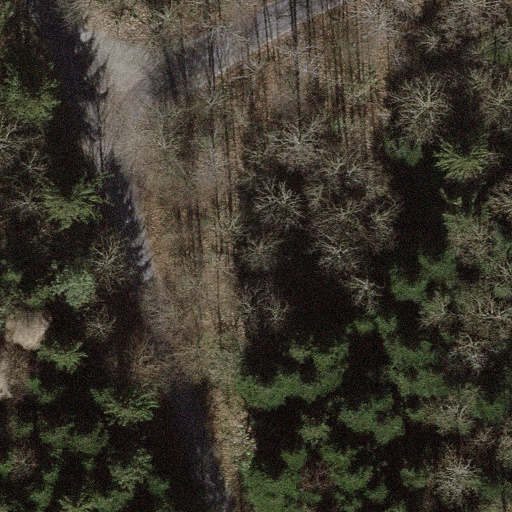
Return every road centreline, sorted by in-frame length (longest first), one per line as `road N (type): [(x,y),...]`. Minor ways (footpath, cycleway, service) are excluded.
road 1 (track): [(54,0),(225,511)]
road 2 (track): [(302,0),(93,109)]
